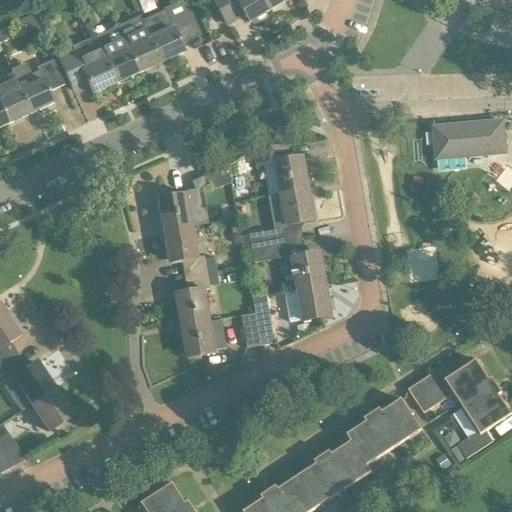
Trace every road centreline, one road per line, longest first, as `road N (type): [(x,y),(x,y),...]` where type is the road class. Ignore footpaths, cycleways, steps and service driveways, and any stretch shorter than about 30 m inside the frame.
road 1 (residential): [(0,494),(353,326),(367,308),(330,109)]
road 2 (residential): [(0,194),(303,58)]
road 3 (residential): [(330,109),(511,104)]
